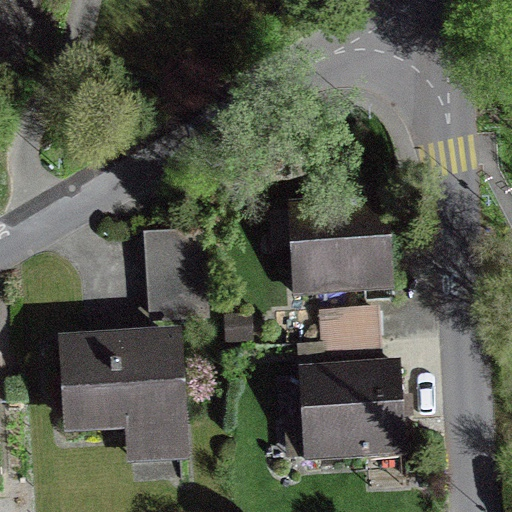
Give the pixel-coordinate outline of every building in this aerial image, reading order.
[(0,0),(0,52),(13,56),(26,0),(0,0)] [(387,202),(297,208),(302,292),(392,287),(387,202)] [(150,261),(200,258),(199,235),(149,238),(150,261)] [(321,343),(378,339),(376,310),(319,314),(321,343)] [(131,432),(177,429),(179,428),(173,338),(143,340),(143,345),(66,350),(71,425),(131,422),(131,432)] [(378,339),(321,343),(322,371),(307,372),(308,375),(312,455),(313,457),(405,452),(400,367),(380,368),(378,339)]
